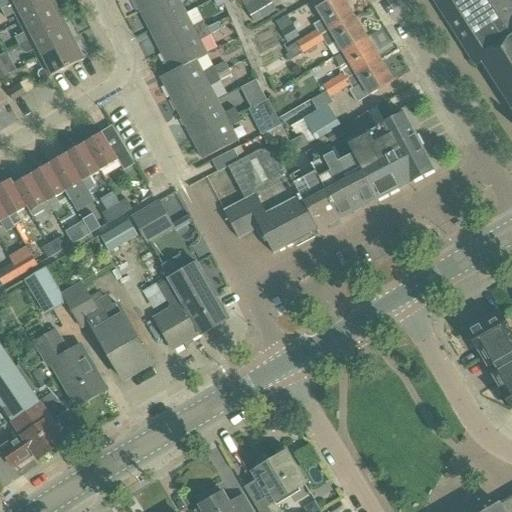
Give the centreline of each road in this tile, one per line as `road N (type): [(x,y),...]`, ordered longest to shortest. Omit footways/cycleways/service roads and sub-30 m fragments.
road 1 (residential): [(285,365),(246,289),(483,161)]
road 2 (tertiary): [(33,511),(285,365)]
road 3 (residential): [(511,455),(473,420),(405,295)]
road 4 (residential): [(483,161),(391,0)]
road 5 (residential): [(285,365),(370,511)]
road 6 (residential): [(125,73),(0,147)]
road 7 (tertiary): [(285,365),(405,295)]
road 8 (tertiary): [(405,295),(511,233)]
